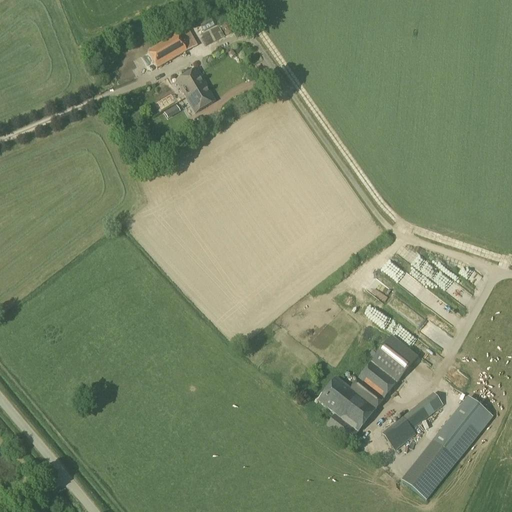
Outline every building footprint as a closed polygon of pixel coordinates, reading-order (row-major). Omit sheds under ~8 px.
[(188,30),(177,37),(177,36),(147,54),(139,59),(149,75),(157,70),(157,71),(187,54),(187,53),(198,47),(188,30)] [(206,86),(197,71),(176,83),(195,115),(215,103),(205,87),(206,86)] [(405,263),(401,267),(416,280),(420,276),(405,263)] [(391,338),(350,390),(336,379),(317,402),(334,416),(326,427),(350,445),(358,434),(376,411),(418,359),(391,338)] [(416,437),(411,431),(443,407),(433,395),(381,435),(395,453),(416,437)] [(432,443),(402,482),(427,502),(458,462),(432,443)]
